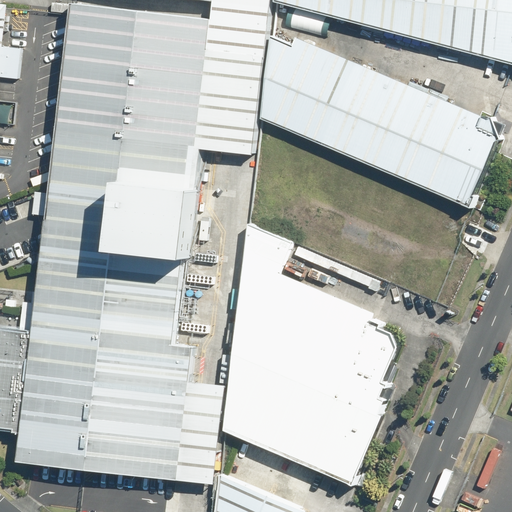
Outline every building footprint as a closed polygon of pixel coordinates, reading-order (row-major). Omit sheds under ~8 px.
[(0,429),(24,432),(21,461),(216,482),(226,388),(189,384),(193,348),(174,346),(189,206),(207,208),(210,181),(191,179),(195,144),(250,149),(260,50),(219,46),(222,13),(95,0),(67,0),(35,328),(3,325),(0,355),(0,429)] [(511,0),(277,0),(277,2),(511,63),(511,0)] [(476,196),(500,141),(505,139),(503,135),(508,125),(498,121),(495,117),(491,119),(299,36),(295,45),(274,35),(263,119),(474,208),(479,197),(476,196)] [(295,241),(251,223),(227,430),(356,485),(385,417),(382,415),(388,401),(383,399),(388,387),(390,388),(392,384),(386,382),(402,346),(396,332),(383,327),(385,322),(375,318),(377,312),(282,273),(295,241)] [(307,511),(309,510),(222,474),(217,511),(307,511)]
